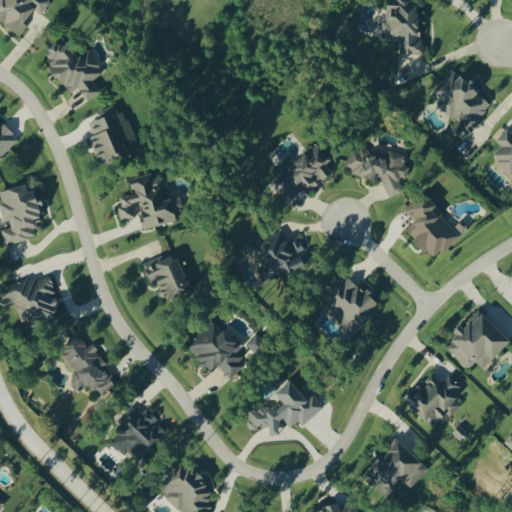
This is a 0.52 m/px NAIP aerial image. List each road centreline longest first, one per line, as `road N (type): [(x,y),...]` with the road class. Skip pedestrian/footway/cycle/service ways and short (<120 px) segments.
road 1 (residential): [(0,78),(24,95),(52,138),(120,330),(225,457),(276,480),(311,475),(343,448),(427,309),(511,244),(498,44)]
road 2 (residential): [(0,392),(25,437),(100,511)]
